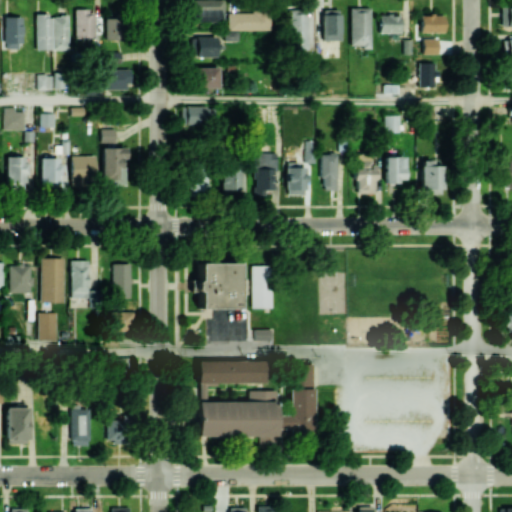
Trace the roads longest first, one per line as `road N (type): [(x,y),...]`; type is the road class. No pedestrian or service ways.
road 1 (residential): [(159,511),(157,0)]
road 2 (residential): [(0,473),(511,475)]
road 3 (residential): [(0,223),(511,225)]
road 4 (residential): [(472,511),(471,0)]
